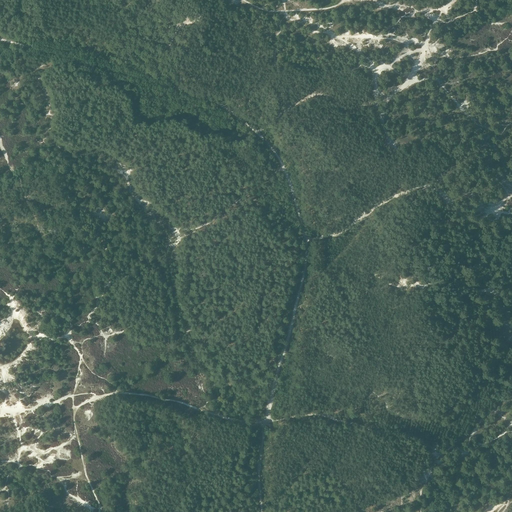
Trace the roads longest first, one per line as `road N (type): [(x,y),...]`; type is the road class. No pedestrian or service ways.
road 1 (track): [(0,39),(217,103),(276,155),(304,236)]
road 2 (track): [(304,236),(264,421)]
